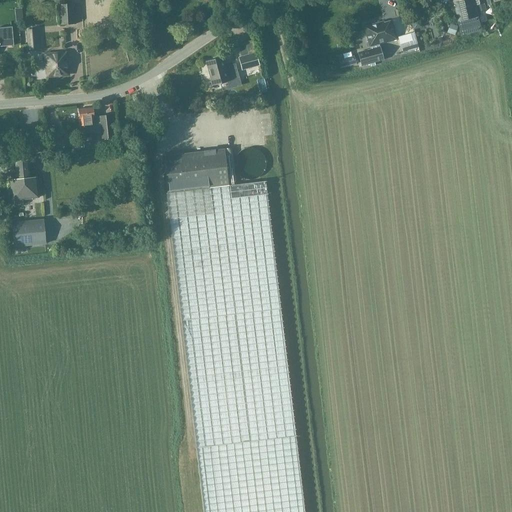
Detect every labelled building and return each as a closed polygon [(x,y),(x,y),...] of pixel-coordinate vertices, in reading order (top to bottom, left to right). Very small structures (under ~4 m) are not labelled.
[(74,3),(72,4),(71,0),(62,0),(62,4),(59,4),(60,25),(75,24),(74,3)] [(439,0),(441,5),(453,2),(458,22),(461,36),(481,31),(478,16),(473,0),(439,0)] [(482,0),(473,0),(478,16),(486,14),(482,0)] [(22,10),(14,11),(15,22),(23,21),(22,10)] [(379,44),(397,39),(391,21),(384,23),(383,21),(377,23),(376,22),(373,23),(372,24),(364,27),(370,48),(358,52),(362,66),(370,63),(371,67),(375,66),(374,63),(384,60),(380,46),(379,46),(379,44)] [(452,24),(449,33),(455,35),(456,32),(457,27),(458,26),(452,24)] [(26,30),(28,50),(40,49),(38,29),(26,30)] [(410,33),(398,37),(401,47),(418,42),(415,33),(410,34),(410,33)] [(7,46),(16,45),(15,35),(6,36),(7,46)] [(45,78),(69,76),(66,52),(43,53),(45,78)] [(238,58),(242,70),(260,65),(256,53),(238,58)] [(207,61),(213,85),(228,81),(239,78),(235,63),(225,66),(222,57),(207,61)] [(86,73),(89,82),(111,75),(108,66),(86,73)] [(177,111),(183,108),(180,101),(174,104),(177,111)] [(99,117),(98,117),(94,118),(93,108),(78,110),(80,126),(81,126),(81,132),(90,131),(89,125),(100,123),(102,138),(114,137),(111,115),(99,116),(99,117)] [(112,139),(96,141),(97,150),(113,148),(112,139)] [(269,160),(269,159),(269,156),(268,154),(266,151),(264,148),(262,146),(259,145),(256,144),(253,143),(250,144),(247,145),(244,146),(242,148),(240,150),(238,154),(237,156),(237,159),(237,162),(238,164),(240,168),(241,170),(244,172),(247,174),(250,175),(253,175),(256,175),(259,174),(262,172),(264,170),(266,168),(268,165),(269,162),(269,160)] [(224,149),(165,156),(169,192),(169,193),(166,193),(196,448),(203,511),(304,511),(295,436),(265,182),(229,186),(229,185),(224,149)] [(15,162),(17,179),(10,180),(12,201),(13,201),(14,206),(23,205),(22,200),(32,199),(32,198),(38,198),(36,177),(30,178),(28,161),(15,162)] [(14,247),(46,244),(43,220),(11,223),(14,247)]
